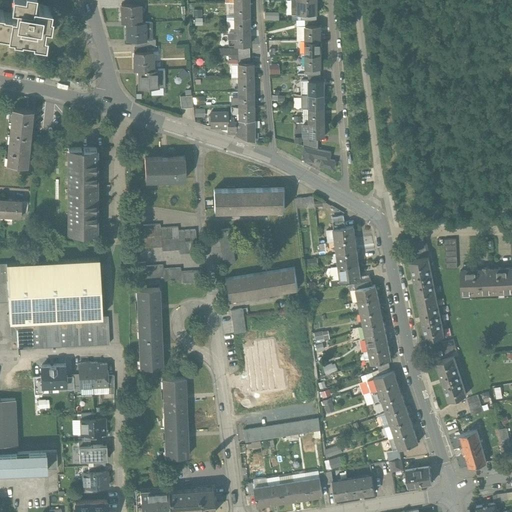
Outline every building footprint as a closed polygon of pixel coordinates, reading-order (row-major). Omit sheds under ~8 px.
[(33,0),(11,0),(11,4),(12,4),(10,13),(3,12),(3,10),(0,9),(0,30),(7,31),(7,33),(8,33),(8,32),(21,34),(20,37),(21,37),(21,35),(33,37),(32,39),(33,39),(33,37),(42,38),(43,32),(46,32),(43,31),(44,26),(43,26),(44,22),(50,23),(47,22),(49,5),(51,6),(51,5),(37,3),(37,4),(33,4),(33,0)] [(316,13),(316,0),(297,0),(298,13),(301,13),(316,13)] [(248,2),(234,3),(234,17),(249,16),(248,2)] [(132,4),(121,4),(121,22),(126,22),(141,22),(140,14),(138,14),(138,7),(140,7),(140,4),(132,4)] [(249,16),(234,17),(235,31),(245,31),(249,30),(249,16)] [(141,22),(126,22),(126,40),(135,40),(145,40),(145,39),(152,39),(152,31),(143,32),(143,25),(145,25),(145,22),(141,22)] [(317,26),(305,26),(305,40),(321,40),(321,26),(317,26)] [(249,30),(245,31),(235,31),(228,31),(228,45),(236,45),(248,45),(249,45),(249,30)] [(321,40),(305,40),(305,55),(321,54),(321,40)] [(248,45),(236,45),(237,54),(249,53),(248,45)] [(135,52),(134,52),(134,70),(138,70),(153,69),(153,61),(151,61),(151,55),(153,54),(153,51),(146,51),(135,52)] [(249,53),(237,54),(237,63),(249,63),(249,53)] [(321,54),(305,55),(305,69),(320,68),(322,69),(321,54)] [(249,63),(237,63),(237,77),(252,77),(252,63),(249,63)] [(269,65),(269,75),(279,75),(279,65),(277,64),(269,65)] [(153,69),(138,70),(139,87),(158,87),(158,79),(156,79),(156,72),(158,72),(158,69),(153,69)] [(183,70),(177,76),(182,81),(188,74),(183,70)] [(252,77),(237,77),(237,91),(253,91),(252,77)] [(320,80),(309,80),(308,94),(325,95),(324,80),(320,80)] [(136,92),(136,100),(139,100),(139,101),(145,101),(145,93),(154,93),(154,88),(138,88),(138,92),(136,92)] [(253,91),(237,91),(237,105),(253,105),(253,91)] [(325,108),(325,95),(308,94),(301,95),(302,108),(310,108),(325,108)] [(192,95),(180,96),(181,108),(193,107),(192,95)] [(195,98),(196,105),(204,105),(203,97),(195,98)] [(237,105),(233,105),(233,116),(233,119),(236,119),(236,135),(255,141),(254,119),(253,119),(253,105),(237,105)] [(32,110),(12,108),(7,164),(26,166),(32,110)] [(325,108),(310,108),(310,122),(325,122),(325,108)] [(204,109),(195,109),(195,118),(204,117),(204,109)] [(228,111),(210,112),(210,127),(221,127),(221,129),(227,129),(227,133),(236,135),(236,119),(233,119),(233,116),(228,116),(228,111)] [(310,122),(305,122),(303,137),(318,137),(325,137),(325,122),(310,122)] [(318,137),(303,137),(303,146),(318,149),(318,137)] [(318,149),(303,146),(302,155),(304,155),(302,160),(313,162),(314,158),(321,160),(320,167),(334,170),(336,161),(330,160),(331,153),(318,149)] [(96,148),(68,148),(68,233),(96,233),(96,148)] [(108,149),(107,159),(113,160),(115,150),(108,149)] [(183,157),(145,158),(144,158),(145,180),(146,180),(183,179),(184,179),(184,157),(183,157)] [(283,188),(215,190),(214,190),(215,212),(215,211),(232,211),(267,210),(283,209),(284,209),(283,188)] [(313,196),(296,198),(297,208),(314,206),(313,196)] [(21,200),(5,199),(4,215),(20,216),(21,216),(22,200),(21,200)] [(344,215),(333,217),(334,228),(345,227),(344,215)] [(142,221),(131,222),(133,245),(144,244),(142,226),(142,221)] [(160,225),(142,226),(144,244),(144,248),(162,247),(160,229),(160,225)] [(334,228),(335,241),(355,238),(354,226),(345,227),(334,228)] [(177,228),(160,229),(162,247),(162,251),(179,250),(177,231),(177,228)] [(229,228),(218,230),(223,264),(235,262),(229,228)] [(195,230),(177,231),(179,250),(179,254),(197,253),(195,230)] [(355,238),(335,241),(337,254),(357,251),(355,238)] [(424,241),(412,243),(414,249),(425,247),(424,241)] [(425,247),(414,249),(415,255),(426,253),(425,247)] [(357,251),(337,254),(339,266),(359,263),(357,251)] [(99,258),(6,263),(8,303),(9,322),(10,322),(102,317),(102,316),(99,258)] [(428,258),(409,262),(425,338),(443,335),(428,258)] [(146,262),(134,262),(135,274),(147,274),(146,266),(146,262)] [(6,263),(0,263),(0,303),(2,303),(8,303),(6,263)] [(359,263),(339,266),(340,279),(348,278),(361,276),(361,275),(359,263)] [(163,264),(146,266),(147,274),(147,277),(164,276),(164,268),(163,264)] [(181,267),(164,268),(164,276),(164,280),(182,278),(181,271),(181,267)] [(230,278),(226,279),(225,279),(229,300),(230,300),(229,299),(246,296),(280,291),(297,288),(294,267),(293,267),(230,278)] [(475,269),(469,270),(469,271),(460,271),(461,294),(470,293),(470,291),(475,290),(475,293),(499,292),(498,289),(504,289),(504,292),(511,291),(511,277),(511,269),(502,269),(502,268),(496,268),(496,270),(489,270),(489,267),(482,267),(483,270),(475,271),(475,269)] [(198,270),(181,271),(182,278),(182,282),(199,281),(198,270)] [(369,274),(361,275),(361,276),(348,278),(349,283),(354,283),(361,282),(371,280),(369,274)] [(361,282),(354,283),(355,289),(372,285),(371,280),(361,282)] [(372,285),(355,289),(358,301),(378,297),(375,284),(372,285)] [(159,288),(137,289),(140,366),(140,367),(162,366),(162,365),(158,288),(159,288)] [(378,297),(358,301),(361,313),(381,309),(378,297)] [(242,308),(230,310),(234,333),(245,331),(242,308)] [(381,309),(361,313),(363,326),(383,322),(381,309)] [(102,317),(10,322),(12,350),(109,344),(108,315),(102,316),(102,317)] [(383,322),(363,326),(366,338),(386,334),(383,322)] [(386,334),(366,338),(368,351),(388,346),(386,334)] [(453,339),(441,342),(443,348),(455,345),(453,339)] [(455,345),(443,348),(445,354),(456,351),(455,345)] [(388,346),(368,351),(371,363),(388,360),(391,359),(388,346)] [(468,347),(458,350),(460,356),(470,353),(468,347)] [(466,394),(453,357),(435,363),(448,400),(466,394)] [(388,360),(378,362),(378,369),(389,366),(388,360)] [(93,363),(78,364),(79,374),(80,388),(94,387),(93,363)] [(107,364),(97,364),(97,363),(93,363),(94,387),(108,386),(107,364)] [(65,365),(41,366),(41,376),(42,386),(66,385),(65,377),(65,365)] [(389,366),(378,369),(372,372),(374,377),(390,371),(389,366)] [(374,377),(367,379),(371,392),(378,389),(397,383),(393,370),(390,371),(374,377)] [(41,376),(33,376),(34,394),(42,394),(42,386),(41,376)] [(73,377),(65,377),(66,385),(66,389),(74,389),(73,377)] [(185,377),(163,378),(163,379),(166,456),(166,457),(188,456),(188,455),(187,436),(185,397),(184,378),(185,378),(185,377)] [(397,383),(378,389),(382,401),(401,394),(397,383)] [(401,394),(382,401),(386,413),(405,407),(401,394)] [(478,395),(466,398),(468,404),(479,400),(478,395)] [(14,399),(0,399),(0,471),(57,467),(56,450),(15,452),(14,445),(17,445),(14,399)] [(330,399),(324,401),(328,411),(334,409),(330,399)] [(479,400),(468,404),(470,410),(481,406),(479,400)] [(481,406),(470,410),(471,415),(483,412),(481,406)] [(405,407),(386,413),(390,425),(409,419),(405,407)] [(318,418),(296,422),(298,434),(320,430),(318,418)] [(81,420),(80,420),(81,434),(96,434),(105,433),(105,419),(93,419),(81,420)] [(409,419),(390,425),(395,437),(413,430),(409,419)] [(290,423),(279,425),(281,437),(292,435),(290,423)] [(261,428),(243,431),(245,442),(263,439),(261,428)] [(507,428),(498,430),(502,444),(509,442),(507,428)] [(413,430),(395,437),(389,439),(393,451),(399,450),(417,442),(413,430)] [(477,430),(460,435),(464,449),(463,449),(464,454),(465,454),(469,467),(486,462),(477,430)] [(511,441),(509,442),(502,444),(505,456),(511,454),(511,441)] [(106,445),(78,447),(79,461),(105,460),(104,452),(106,451),(106,445)] [(340,445),(325,448),(326,456),(342,453),(340,445)] [(393,451),(386,453),(388,461),(401,459),(399,450),(393,451)] [(326,459),(328,468),(342,466),(340,456),(326,459)] [(401,459),(388,461),(391,472),(403,470),(401,459)] [(419,464),(413,465),(414,467),(405,469),(406,472),(404,472),(405,481),(407,480),(408,487),(431,483),(428,465),(419,467),(419,464)] [(107,472),(82,473),(83,488),(108,487),(107,472)] [(325,472),(318,473),(319,476),(319,477),(321,485),(327,484),(325,472)] [(372,474),(332,481),(335,499),(375,492),(372,474)] [(319,477),(307,479),(306,479),(309,497),(310,497),(322,495),(321,485),(319,477),(319,476),(319,477)] [(306,479),(294,481),(293,481),(296,499),(297,499),(309,497),(306,479)] [(293,482),(281,484),(281,483),(280,483),(283,502),(284,501),(296,499),(296,500),(296,499),(293,481),(293,482)] [(254,482),(247,483),(249,495),(255,494),(254,487),(255,487),(254,482)] [(280,484),(268,486),(268,485),(271,504),(271,503),(283,501),(283,502),(280,483),(280,484)] [(267,486),(255,488),(255,487),(254,487),(255,494),(257,506),(258,506),(258,505),(270,503),(270,504),(271,504),(268,485),(267,485),(267,486)] [(168,487),(135,489),(136,511),(169,511),(168,492),(168,487)] [(214,511),(213,488),(168,492),(169,511),(214,511)] [(511,491),(496,494),(497,501),(511,498),(511,491)] [(107,511),(107,501),(75,502),(74,511),(107,511)] [(495,503),(476,507),(477,511),(496,511),(497,511),(497,510),(495,503)]
